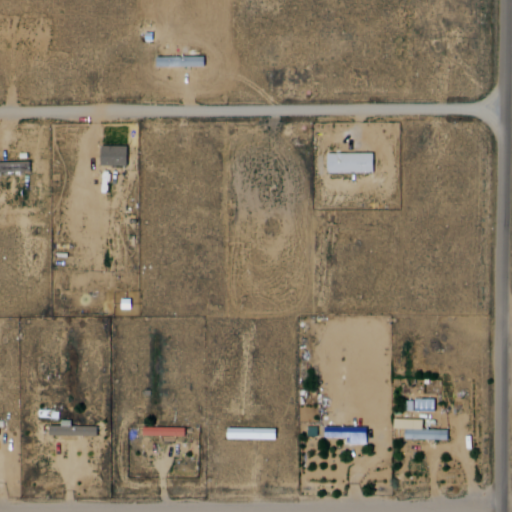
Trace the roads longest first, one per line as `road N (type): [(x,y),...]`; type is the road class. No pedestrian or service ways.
road 1 (residential): [(507,508),(43,511)]
road 2 (residential): [(507,511),(511,68)]
